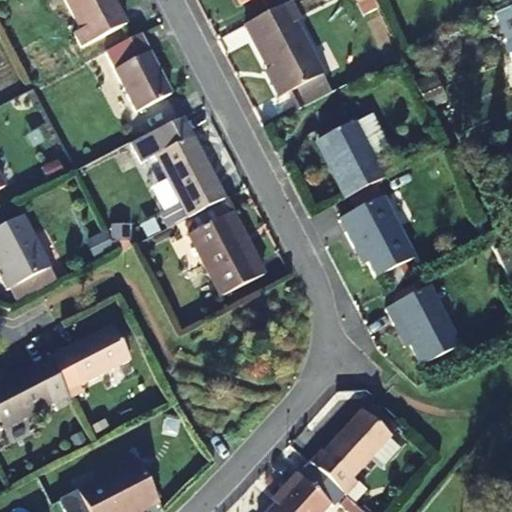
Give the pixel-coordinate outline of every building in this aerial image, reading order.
[(116,0),(68,0),(82,26),(75,30),(82,44),(127,21),(116,0)] [(291,2),(249,24),(255,36),(284,97),(323,78),(293,17),(298,15),(291,2)] [(142,34),(111,50),(142,110),(173,94),(142,34)] [(412,55),(409,49),(398,52),(402,60),(412,55)] [(419,95),(440,87),(434,73),(413,83),(419,95)] [(446,100),(440,87),(419,95),(426,109),(446,100)] [(229,200),(187,117),(134,145),(143,162),(156,154),(183,206),(165,215),(172,229),(229,200)] [(331,169),(346,199),(385,178),(356,121),(322,139),(335,167),(331,169)] [(503,162),(490,168),(493,177),(507,172),(503,162)] [(493,177),(490,168),(479,172),(483,181),(493,177)] [(483,181),(479,172),(474,175),(478,184),(483,181)] [(465,178),(468,187),(478,184),(474,175),(465,178)] [(358,245),(375,276),(412,258),(382,198),(340,220),(354,247),(358,245)] [(248,249),(254,246),(238,213),(231,216),(248,249)] [(269,276),(254,246),(248,249),(231,216),(192,235),(223,298),(269,276)] [(52,273),(53,273),(26,222),(0,235),(0,274),(3,282),(14,295),(52,273)] [(132,246),(124,225),(84,240),(92,261),(132,246)] [(52,273),(14,295),(19,306),(59,286),(52,273)] [(398,321),(420,362),(454,344),(425,285),(385,306),(394,322),(398,321)] [(48,358),(68,398),(89,389),(87,384),(137,359),(119,323),(48,358)] [(68,398),(48,358),(0,382),(0,430),(53,405),(56,412),(71,404),(68,398)] [(314,462),(350,494),(362,480),(357,476),(394,435),(365,409),(314,462)] [(145,457),(79,492),(89,511),(138,511),(147,508),(148,511),(151,511),(168,503),(145,457)] [(293,489),(274,511),(326,511),(335,502),(301,473),(290,487),(293,489)] [(347,502),(357,511),(369,511),(352,496),(347,502)]
